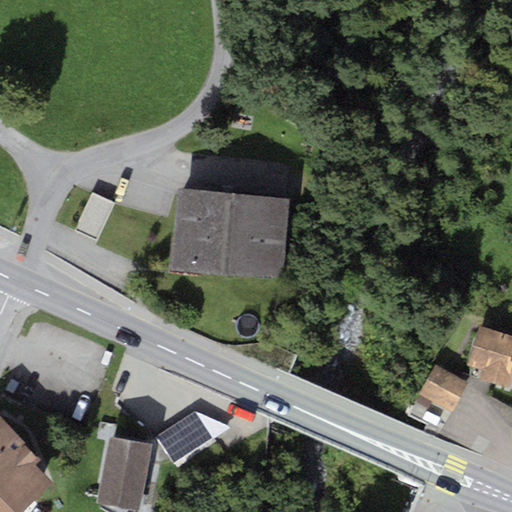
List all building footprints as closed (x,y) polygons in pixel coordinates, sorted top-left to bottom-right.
[(291,198),(179,190),(173,268),(285,276),(291,198)] [(100,239),(115,202),(92,193),(77,230),(100,239)] [(511,334),(480,325),(469,365),(483,369),(480,377),(508,387),(511,379),(511,334)] [(466,384),(437,367),(422,393),(451,410),(466,384)] [(193,413),(159,433),(176,461),(231,428),(193,413)] [(2,415),(0,416),(0,511),(21,511),(54,482),(36,463),(42,458),(2,415)] [(152,444),(111,436),(98,502),(139,510),(152,444)]
